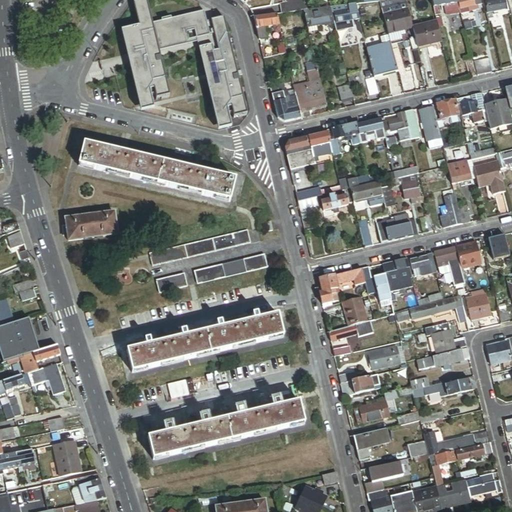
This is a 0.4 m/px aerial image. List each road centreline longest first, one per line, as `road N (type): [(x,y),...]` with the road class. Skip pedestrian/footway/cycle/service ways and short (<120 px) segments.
road 1 (residential): [(133,511),(29,194)]
road 2 (residential): [(267,136),(511,78)]
road 3 (residential): [(358,511),(302,272)]
road 4 (residential): [(58,90),(81,107),(229,147),(267,136)]
road 5 (residential): [(302,272),(511,222)]
road 6 (residential): [(267,136),(239,14),(212,0)]
road 7 (unknown): [(229,147),(221,172),(130,148),(123,145),(130,120)]
road 8 (residential): [(302,272),(267,136)]
